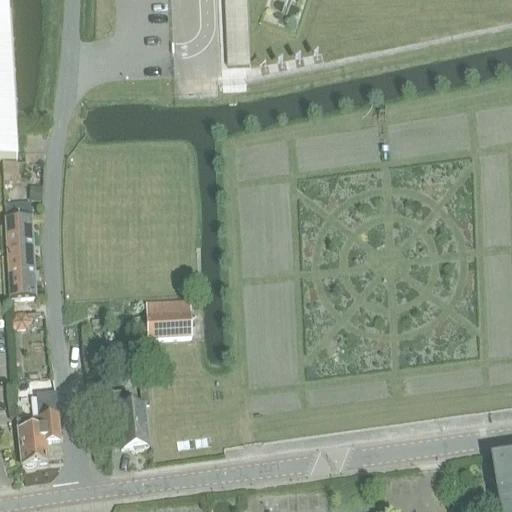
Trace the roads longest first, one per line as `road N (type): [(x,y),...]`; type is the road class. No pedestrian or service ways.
road 1 (tertiary): [(81,495),(511,435)]
road 2 (unclassified): [(81,495),(50,240),(67,84)]
road 3 (unknown): [(67,84),(126,44),(146,0)]
